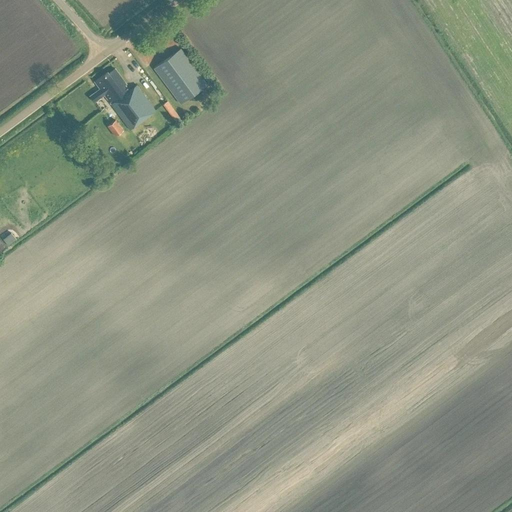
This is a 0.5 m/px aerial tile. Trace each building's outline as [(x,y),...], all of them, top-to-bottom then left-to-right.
[(181,104),(207,85),(181,48),(154,68),(181,104)] [(109,74),(108,72),(96,81),(112,103),(111,103),(130,130),(156,110),(137,84),(130,89),(115,69),(109,74)] [(102,97),(97,91),(90,96),(95,102),(102,97)] [(169,100),(162,104),(171,120),(178,117),(169,100)] [(123,130),(115,120),(107,126),(114,136),(123,130)] [(0,230),(0,237),(3,240),(9,231),(3,226),(0,230)] [(8,244),(16,238),(11,233),(3,239),(8,244)]
